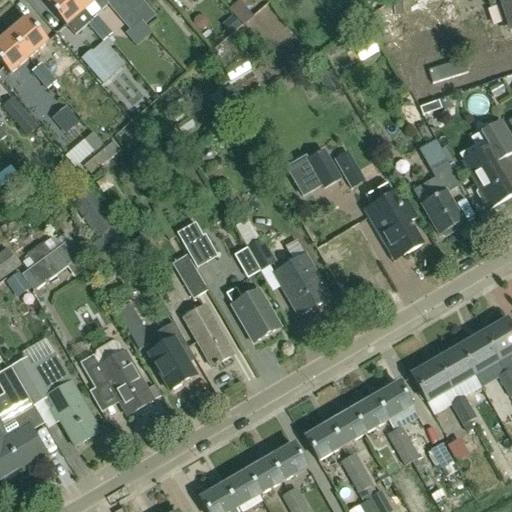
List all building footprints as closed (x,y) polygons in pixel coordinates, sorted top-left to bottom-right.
[(75,35),(82,29),(88,24),(102,41),(107,37),(92,20),(84,11),(74,0),(47,0),(45,2),(66,27),(67,26),(75,35)] [(74,0),(84,11),(94,2),(102,11),(108,5),(103,0),(74,0)] [(142,21),(141,22),(145,26),(150,22),(156,17),(147,6),(141,0),(127,0),(125,2),(136,16),(137,15),(142,21)] [(427,0),(429,5),(440,2),(446,20),(459,15),(455,4),(454,5),(452,0),(427,0)] [(508,32),(511,30),(511,0),(486,0),(490,10),(500,7),(508,32)] [(125,2),(114,12),(129,30),(130,31),(141,22),(142,21),(137,15),(136,16),(125,2)] [(375,30),(379,28),(384,42),(396,38),(390,24),(399,22),(395,9),(368,19),(375,30)] [(96,16),(92,20),(107,37),(111,34),(96,16)] [(28,59),(47,42),(26,18),(7,34),(28,59)] [(287,74),(312,52),(305,44),(289,59),(289,58),(290,56),(287,51),(285,51),(284,49),(284,47),(282,42),(280,42),(274,33),(276,31),(273,26),(271,26),(262,30),(287,74)] [(28,59),(7,34),(0,40),(0,64),(9,75),(28,59)] [(103,85),(112,77),(91,51),(81,60),(103,85)] [(47,91),(57,83),(41,64),(32,73),(47,91)] [(40,89),(27,99),(47,124),(59,114),(40,89)] [(16,125),(17,124),(27,116),(27,115),(13,99),(2,108),(16,125)] [(237,115),(231,104),(213,116),(220,126),(237,115)] [(27,116),(17,124),(28,137),(37,128),(27,116)] [(477,186),(476,193),(482,204),(489,206),(511,193),(511,172),(504,159),(511,154),(511,143),(499,121),(477,134),(487,151),(465,164),(477,186)] [(107,162),(122,150),(115,141),(100,154),(107,162)] [(425,162),(442,152),(436,142),(419,152),(425,162)] [(339,181),(323,153),(302,166),(300,162),(286,170),(303,198),(322,187),(324,190),(339,181)] [(92,175),(107,162),(100,154),(85,167),(92,175)] [(341,172),(349,167),(342,156),(334,161),(341,172)] [(445,192),(459,185),(446,163),(432,171),(436,178),(424,185),(433,199),(422,206),(439,235),(440,234),(441,236),(443,237),(452,232),(453,229),(452,227),(462,221),(445,192)] [(392,262),(403,256),(422,245),(408,222),(416,218),(407,203),(399,207),(386,185),(366,196),(372,207),(363,212),(392,262)] [(99,236),(114,225),(89,192),(75,202),(99,236)] [(247,281),(261,273),(277,264),(263,240),(261,241),(249,220),(236,228),(247,249),(233,257),(247,281)] [(195,225),(177,236),(197,269),(217,257),(205,236),(202,237),(195,225)] [(115,230),(90,247),(105,269),(118,260),(114,254),(125,246),(115,230)] [(326,243),(336,259),(356,247),(347,230),(326,243)] [(34,293),(83,257),(70,240),(60,247),(54,238),(29,256),(35,265),(21,276),(34,293)] [(193,301),(208,292),(188,256),(184,258),(174,241),(164,246),(175,264),(172,266),(193,301)] [(285,248),(293,261),(273,273),(298,316),(328,299),(304,255),(305,255),(297,241),(285,248)] [(0,254),(0,281),(19,268),(6,250),(0,254)] [(157,284),(168,278),(156,258),(145,264),(157,284)] [(6,282),(18,298),(30,289),(18,273),(6,282)] [(232,307),(232,308),(253,345),(279,329),(258,292),(242,302),(235,290),(226,296),(232,307)] [(117,312),(139,352),(153,344),(130,305),(117,312)] [(211,367),(232,355),(204,306),(183,318),(211,367)] [(496,364),(511,354),(511,335),(505,323),(481,337),(496,364)] [(178,350),(185,346),(173,325),(156,335),(164,347),(148,356),(170,393),(195,378),(188,366),(178,350)] [(458,350),(473,377),(496,364),(481,337),(458,350)] [(96,389),(109,382),(128,416),(154,401),(126,353),(124,354),(119,345),(113,344),(97,353),(96,359),(95,356),(81,364),(96,389)] [(473,377),(458,350),(434,363),(450,390),(473,377)] [(49,410),(53,416),(56,422),(59,420),(74,446),(99,432),(54,353),(31,366),(27,358),(13,366),(35,404),(47,398),(53,408),(49,410)] [(450,390),(434,363),(410,377),(426,405),(450,390)] [(11,368),(10,369),(0,374),(0,388),(12,409),(0,415),(0,477),(29,461),(30,464),(45,455),(32,432),(45,425),(35,408),(34,409),(11,368)] [(503,389),(511,383),(511,371),(511,370),(497,378),(503,389)] [(511,383),(503,389),(510,400),(511,398),(511,383)] [(397,385),(374,399),(387,422),(398,416),(412,441),(426,434),(397,385)] [(457,416),(470,408),(464,397),(450,405),(457,416)] [(374,399),(351,412),(364,435),(387,422),(374,399)] [(463,427),(477,419),(470,408),(457,416),(463,427)] [(341,449),(364,435),(351,412),(328,425),(341,449)] [(318,462),(341,449),(328,425),(304,439),(318,462)] [(402,428),(388,437),(405,467),(420,459),(402,428)] [(282,483),(306,469),(292,446),(269,459),(282,483)] [(341,464),(350,479),(364,471),(355,456),(341,464)] [(269,459),(246,473),(259,496),(282,483),(269,459)] [(373,486),(364,471),(350,479),(359,495),(365,491),(373,486)] [(237,509),(259,496),(246,473),(223,486),(237,509)] [(386,490),(393,486),(389,478),(382,482),(386,490)] [(238,511),(237,509),(223,486),(199,499),(206,511),(238,511)] [(377,495),(373,486),(365,491),(370,498),(372,501),(377,511),(392,511),(381,492),(377,495)] [(282,498),(290,511),(293,511),(305,505),(297,490),(282,498)] [(362,511),(377,511),(372,501),(360,507),(362,511)]
